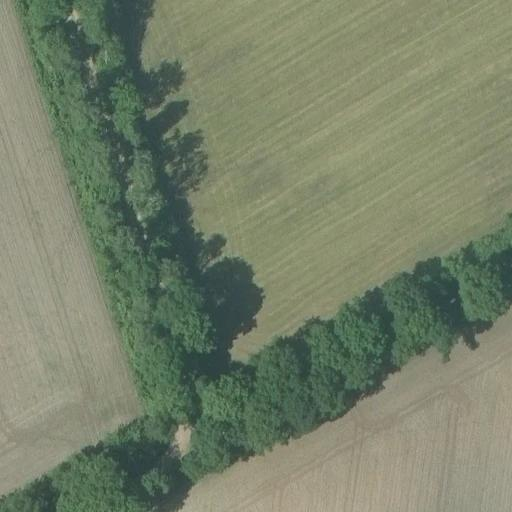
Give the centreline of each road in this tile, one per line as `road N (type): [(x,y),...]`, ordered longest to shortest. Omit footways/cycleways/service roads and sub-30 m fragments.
road 1 (track): [(64,0),(183,382),(188,428),(158,472),(96,511)]
road 2 (track): [(158,472),(511,274)]
